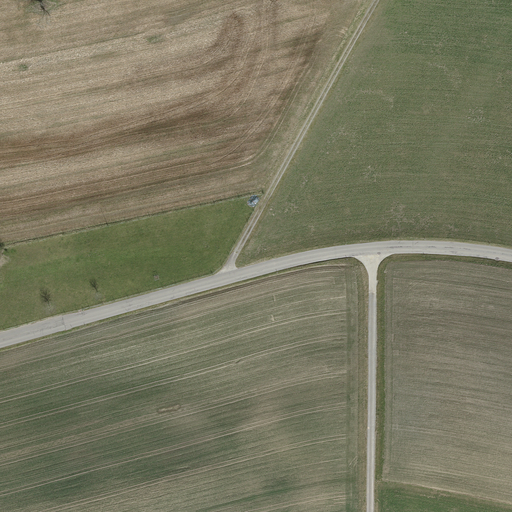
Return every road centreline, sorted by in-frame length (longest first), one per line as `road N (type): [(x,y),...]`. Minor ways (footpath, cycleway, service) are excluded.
road 1 (tertiary): [(0,343),(317,257),(424,246),(511,258)]
road 2 (track): [(226,281),(377,0)]
road 3 (track): [(372,248),(371,511)]
